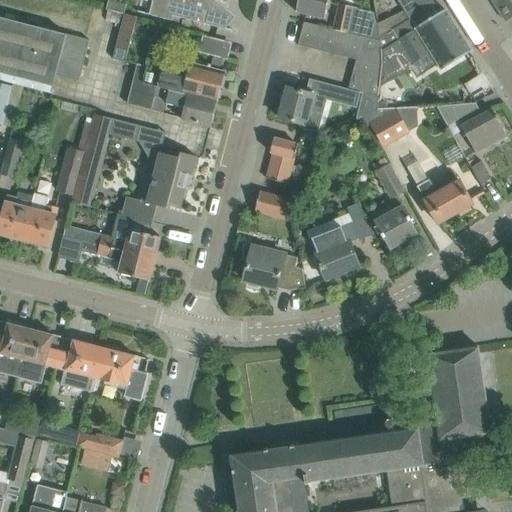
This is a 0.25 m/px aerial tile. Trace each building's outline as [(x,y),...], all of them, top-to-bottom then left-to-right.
[(151,0),(152,4),(155,4),(152,15),(152,16),(171,21),(172,16),(205,24),(205,23),(209,10),(211,11),(214,0),(151,0)] [(325,18),(329,0),(298,0),(296,12),(325,18)] [(404,10),(420,0),(398,0),(398,1),(404,10)] [(410,20),(432,6),(428,0),(420,0),(404,10),(410,19),(410,20)] [(511,0),(491,0),(506,22),(511,18),(511,0)] [(354,9),(354,8),(340,5),(337,17),(351,21),(354,9)] [(400,40),(438,16),(432,6),(410,20),(410,19),(394,30),(393,30),(400,40)] [(385,40),(383,24),(377,24),(355,19),(357,10),(354,9),(351,21),(337,17),(334,28),(339,29),(350,32),(362,35),(380,39),(385,40)] [(436,56),(462,39),(445,11),(438,16),(400,40),(386,49),(389,66),(382,65),(380,81),(379,83),(410,63),(405,55),(427,42),(436,56)] [(118,39),(122,14),(111,12),(106,37),(118,39)] [(0,81),(52,94),(56,76),(79,81),(89,40),(0,17),(0,81)] [(298,45),(310,48),(315,24),(303,21),(298,45)] [(393,30),(394,30),(392,23),(383,24),(385,40),(386,49),(400,40),(393,30)] [(310,48),(321,51),(327,26),(315,24),(310,48)] [(339,29),(334,28),(327,26),(321,51),(333,53),(339,29)] [(333,53),(345,56),(350,32),(339,29),(333,53)] [(345,56),(356,59),(362,35),(350,32),(345,56)] [(389,66),(386,49),(385,40),(380,39),(362,35),(356,59),(353,74),(380,81),(382,65),(389,66)] [(143,83),(217,103),(225,72),(210,68),(211,65),(195,61),(194,64),(190,63),(186,77),(147,67),(143,82),(143,83)] [(379,83),(380,81),(353,74),(349,89),(377,96),(379,83)] [(143,83),(143,82),(134,80),(128,105),(159,112),(162,99),(167,101),(166,103),(184,108),(181,119),(211,127),(217,103),(143,83)] [(348,102),(348,89),(321,82),(318,95),(348,102)] [(0,85),(0,126),(3,127),(13,89),(0,85)] [(314,94),(306,92),(287,87),(279,118),(305,125),(304,129),(317,132),(323,111),(310,108),(314,94)] [(374,111),(377,96),(349,89),(348,89),(348,102),(347,105),(374,111)] [(492,109),(479,116),(476,111),(479,109),(475,103),(437,106),(448,126),(458,120),(476,153),(496,142),(498,144),(506,139),(505,137),(507,136),(492,109)] [(364,118),(363,119),(368,128),(369,127),(372,125),(384,146),(407,132),(395,111),(381,119),(377,112),(364,118)] [(141,126),(95,114),(94,114),(91,124),(72,196),(71,202),(90,206),(109,134),(137,142),(141,126)] [(72,196),(91,124),(85,122),(78,150),(67,147),(56,191),(72,196)] [(11,139),(1,176),(13,179),(22,142),(11,139)] [(298,145),(274,139),(270,152),(273,153),(266,179),(287,184),(294,159),(298,145)] [(196,157),(180,152),(179,158),(156,152),(150,173),(143,201),(126,197),(122,215),(129,217),(152,223),(153,223),(157,206),(167,209),(168,203),(180,206),(185,188),(184,188),(188,175),(191,176),(196,157)] [(478,157),(468,163),(478,180),(488,175),(478,157)] [(429,179),(427,181),(417,163),(407,168),(417,186),(428,207),(437,224),(473,204),(460,181),(437,193),(429,179)] [(405,192),(394,172),(389,164),(376,171),(391,199),(405,192)] [(2,214),(0,222),(0,234),(22,240),(34,196),(18,192),(17,196),(7,194),(2,214)] [(288,220),(293,200),(260,192),(255,211),(288,220)] [(34,196),(22,240),(48,247),(53,227),(58,206),(47,204),(48,199),(34,196)] [(365,214),(358,204),(347,208),(360,240),(373,235),(365,214)] [(411,220),(409,216),(403,206),(374,222),(381,234),(383,238),(390,249),(418,234),(410,220),(411,220)] [(141,232),(143,226),(128,222),(109,217),(105,234),(95,232),(92,243),(155,259),(161,237),(149,234),(141,232)] [(149,234),(152,223),(129,217),(128,222),(143,226),(141,232),(149,234)] [(310,239),(316,255),(325,279),(359,266),(350,242),(356,240),(350,223),(326,233),(310,239)] [(155,259),(92,243),(64,236),(58,258),(79,263),(82,252),(122,262),(119,273),(150,281),(155,259)] [(270,256),(271,252),(252,247),(243,280),(249,282),(248,286),(258,288),(259,284),(277,289),(277,288),(290,291),(305,288),(302,269),(296,267),(299,256),(285,253),(283,259),(270,256)] [(139,280),(135,293),(145,296),(148,282),(139,280)] [(0,371),(19,377),(31,329),(8,323),(4,336),(0,335),(0,371)] [(55,368),(60,351),(50,348),(54,335),(31,329),(19,377),(18,378),(44,384),(48,367),(55,368)] [(90,392),(94,378),(102,347),(73,340),(69,353),(60,351),(55,368),(64,371),(61,385),(90,392)] [(464,511),(460,481),(458,467),(496,462),(496,460),(494,460),(478,346),(427,353),(437,425),(393,432),(393,428),(395,425),(394,421),(391,419),(387,420),(385,423),(386,426),(388,429),(389,433),(285,448),(284,444),(272,445),(273,450),(231,456),(233,474),(234,474),(239,511),(464,511)] [(126,387),(124,397),(141,402),(148,374),(137,371),(139,365),(134,364),(136,356),(102,347),(94,378),(126,387)] [(7,428),(39,436),(41,429),(41,426),(9,418),(7,428)] [(77,445),(81,430),(43,421),(41,426),(41,429),(39,436),(77,445)] [(123,441),(104,436),(83,430),(79,447),(100,453),(119,458),(123,441)] [(22,484),(34,440),(18,436),(7,480),(22,484)] [(41,469),(48,442),(37,439),(30,466),(41,469)] [(0,511),(1,511),(3,508),(5,499),(4,499),(7,491),(9,483),(0,481),(0,511)] [(63,511),(67,497),(68,492),(38,484),(30,511),(63,511)] [(105,511),(106,508),(87,502),(67,497),(63,511),(105,511)]
